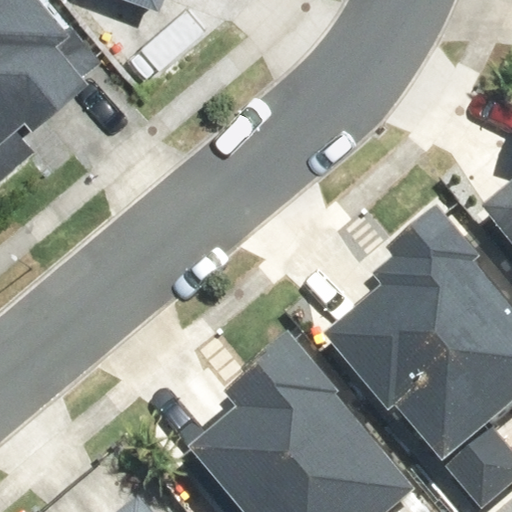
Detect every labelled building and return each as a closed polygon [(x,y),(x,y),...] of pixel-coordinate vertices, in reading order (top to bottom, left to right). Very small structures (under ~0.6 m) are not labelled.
[(0,0),(0,186),(40,152),(22,131),(35,120),(42,129),(100,80),(67,43),(80,32),(52,0),(0,0)] [(145,0),(170,9),(173,0),(145,0)] [(511,202),(490,220),(511,247),(511,202)] [(406,419),(490,511),(496,511),(511,498),(511,452),(500,439),(511,428),(511,308),(485,275),(491,270),(448,220),(397,262),(404,271),(383,289),(391,299),(332,349),(400,424),(406,419)] [(186,467),(223,511),(417,511),(426,505),(298,346),(252,384),(256,389),(236,406),(248,420),(205,455),(203,453),(186,467)] [(153,511),(146,503),(134,511),(153,511)]
